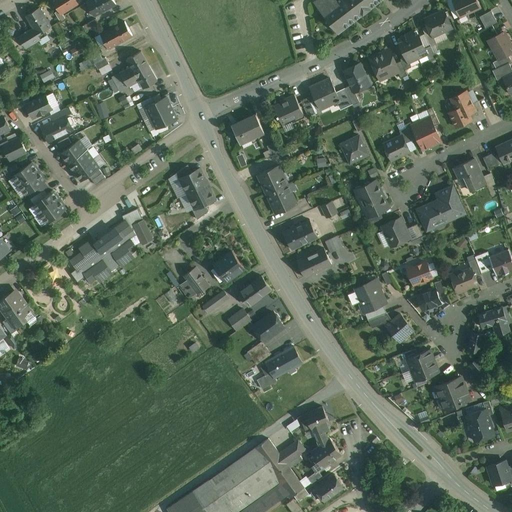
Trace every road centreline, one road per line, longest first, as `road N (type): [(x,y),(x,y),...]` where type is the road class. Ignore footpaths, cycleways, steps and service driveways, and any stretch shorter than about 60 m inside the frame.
road 1 (secondary): [(445,473),(341,364),(287,284),(202,117)]
road 2 (residential): [(202,117),(351,46),(422,0)]
road 3 (residential): [(202,117),(128,172),(90,214)]
road 4 (residential): [(511,287),(463,304),(451,338),(472,392)]
road 5 (secondary): [(202,117),(143,0)]
road 6 (residential): [(511,125),(432,161),(406,188)]
